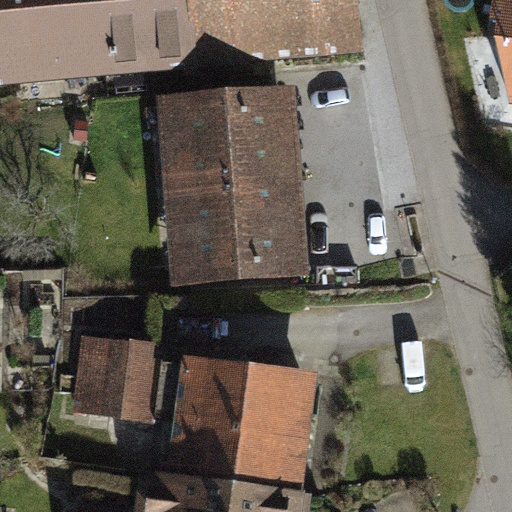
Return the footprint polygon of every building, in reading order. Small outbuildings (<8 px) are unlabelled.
[(344,0),(0,0),(0,84),(349,46),(344,0)] [(511,0),(490,0),(486,33),(506,98),(511,99),(511,0)] [(294,82),(146,95),(163,284),(311,271),(294,82)] [(153,343),(77,338),(73,416),(148,421),(153,343)] [(308,382),(174,366),(161,475),(295,491),(308,382)] [(292,511),(295,491),(161,475),(135,472),(130,511),(292,511)]
